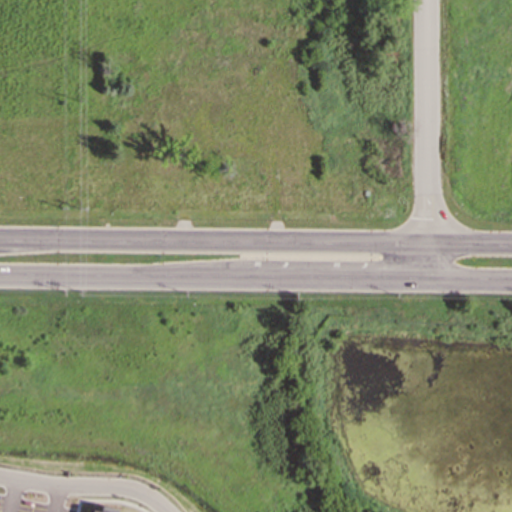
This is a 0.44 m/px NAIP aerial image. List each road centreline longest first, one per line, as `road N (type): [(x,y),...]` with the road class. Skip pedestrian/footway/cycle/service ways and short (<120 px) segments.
road 1 (secondary): [(0,275),(511,278)]
road 2 (secondary): [(427,243),(0,239)]
road 3 (residential): [(427,243),(428,0)]
